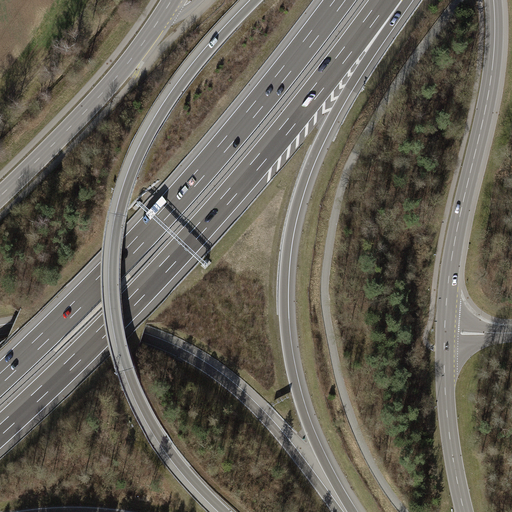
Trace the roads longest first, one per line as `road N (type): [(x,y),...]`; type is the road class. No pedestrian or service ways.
road 1 (motorway): [(257,0),(199,62),(153,129),(124,199),(113,262),(118,331),(136,390),(170,451),(225,511)]
road 2 (motorway): [(0,431),(199,230),(385,0)]
road 3 (track): [(459,0),(361,143),(328,256),(327,315),(340,381),(372,464),(405,511)]
road 4 (motorway): [(352,511),(297,392),(284,319),(285,264),(311,160),(391,0)]
road 5 (motorway): [(340,0),(201,172),(0,379)]
road 6 (motorway): [(338,511),(266,419),(193,359),(90,324),(0,330)]
road 7 (tertiary): [(445,332),(451,259),(491,77),(493,0)]
road 8 (primary): [(0,197),(113,81),(157,23)]
road 9 (tertiary): [(464,511),(448,431),(445,332)]
road 10 (track): [(96,0),(0,110)]
